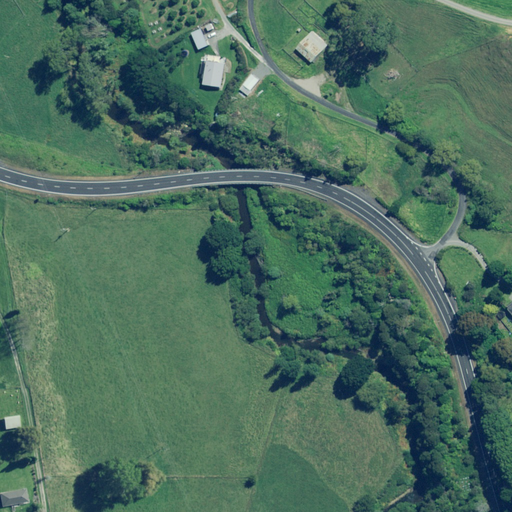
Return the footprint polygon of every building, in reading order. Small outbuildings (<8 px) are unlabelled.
[(209,46),(202,30),(193,34),(200,50),(209,46)] [(328,45),(313,32),(297,49),(313,63),(328,45)] [(230,64),(204,61),(202,73),(206,74),(204,85),(222,88),(224,75),(229,75),(230,64)] [(20,427),(18,416),(3,418),(5,429),(20,427)] [(27,503),(24,489),(0,493),(0,506),(0,507),(18,504),(18,505),(27,503)]
